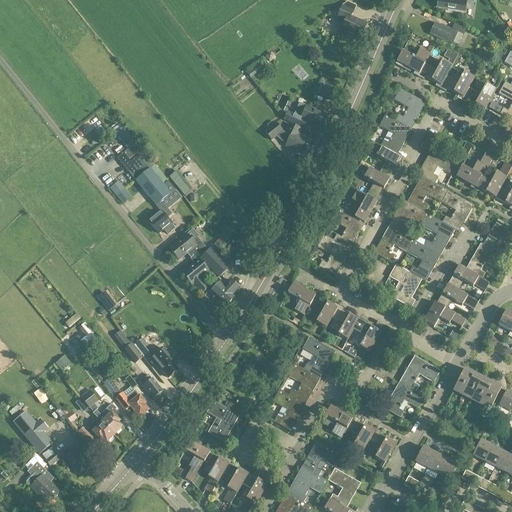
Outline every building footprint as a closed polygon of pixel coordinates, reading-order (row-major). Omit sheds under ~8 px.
[(447,11),(454,12),(454,11),(464,12),(466,0),(438,0),(437,8),(447,10),(447,11)] [(347,33),(347,36),(352,38),(353,36),(360,39),(366,25),(350,18),(353,12),(342,7),(337,19),(343,21),(344,24),(341,31),(347,33)] [(458,33),(464,36),(466,30),(455,25),(452,30),(442,26),(441,27),(435,24),(430,35),(447,43),(447,42),(453,44),(458,33)] [(500,28),(491,34),(496,41),(505,35),(500,28)] [(417,77),(424,65),(430,55),(420,49),(415,59),(402,52),(395,65),(401,68),(402,66),(418,75),(417,77)] [(437,71),(424,65),(417,77),(423,81),(424,78),(440,87),(439,89),(446,77),(458,54),(448,49),(443,57),(449,60),(447,64),(442,61),(437,71)] [(265,54),(268,61),(274,58),(271,51),(265,54)] [(257,62),(246,72),(250,77),(262,67),(257,62)] [(458,83),(446,77),(439,89),(445,93),(447,90),(462,99),(461,101),(468,89),(474,79),(464,74),(458,83)] [(511,86),(505,83),(498,95),(511,102),(511,103),(508,111),(497,106),(494,112),(500,115),(499,115),(511,122),(511,86)] [(326,85),(322,96),(333,102),(338,91),(326,85)] [(467,105),(469,102),(485,111),(495,91),(486,86),(480,95),(468,89),(461,101),(467,105)] [(397,115),(394,121),(411,130),(426,104),(400,89),(393,101),(407,109),(402,118),(397,115)] [(322,129),(328,117),(322,114),(322,112),(315,109),(315,111),(306,107),(300,120),(288,114),(284,122),(304,131),(308,123),(322,129)] [(376,137),(373,143),(396,156),(411,130),(394,121),(391,119),(385,116),(378,128),(388,133),(383,141),(376,137)] [(272,142),(283,132),(276,123),(274,124),(272,122),(267,125),(269,128),(264,132),(272,142)] [(284,135),(290,138),(285,147),(303,155),(310,142),(297,136),(300,130),(289,125),(284,135)] [(136,182),(154,166),(136,144),(133,140),(123,149),(126,152),(117,159),(136,182)] [(401,159),(396,156),(373,143),(372,143),(366,152),(385,163),(379,175),(378,175),(389,181),(391,182),(394,176),(392,175),(401,159)] [(467,157),(473,146),(466,143),(460,154),(467,157)] [(104,145),(96,148),(100,158),(107,155),(104,145)] [(437,167),(452,175),(458,163),(432,149),(421,168),(425,170),(422,177),(435,184),(438,178),(433,175),(437,167)] [(481,178),(492,158),(485,154),(480,164),(477,163),(472,173),(461,167),(456,177),(475,188),(481,178)] [(184,176),(192,170),(188,164),(180,171),(184,176)] [(494,199),(500,188),(511,168),(505,164),(499,175),(496,173),(490,183),(481,178),(475,188),(494,199)] [(174,191),(154,166),(136,182),(155,206),(174,191)] [(380,197),(389,181),(378,175),(379,175),(369,169),(363,179),(373,184),(367,196),(379,204),(382,198),(380,197)] [(192,190),(181,176),(173,182),(184,196),(192,190)] [(422,205),(427,196),(441,204),(448,191),(435,184),(422,177),(407,203),(423,213),(424,213),(427,207),(422,205)] [(110,189),(116,197),(125,190),(119,182),(110,189)] [(511,190),(510,194),(500,188),(494,199),(511,208),(511,190)] [(125,190),(116,197),(123,205),(132,198),(125,190)] [(474,206),(448,191),(441,204),(455,212),(450,220),(445,218),(442,223),(459,233),(474,206)] [(379,204),(367,196),(366,197),(357,192),(352,201),(361,206),(355,219),(364,224),(367,226),(370,220),(368,218),(376,203),(379,204)] [(404,228),(408,220),(422,228),(429,216),(424,213),(423,213),(407,203),(403,201),(388,228),(405,237),(408,231),(404,228)] [(337,235),(334,241),(350,251),(364,224),(355,219),(339,210),(332,222),(346,229),(341,238),(337,235)] [(163,230),(167,235),(174,229),(160,211),(148,221),(158,234),(163,230)] [(432,244),(427,242),(424,247),(424,248),(440,257),(455,231),(459,233),(442,223),(429,216),(422,228),(436,236),(432,244)] [(482,246),(499,256),(503,250),(498,247),(502,239),(511,244),(511,228),(497,220),(482,246)] [(408,254),(414,242),(405,237),(388,228),(374,254),(391,263),(394,257),(389,255),(394,246),(408,254)] [(187,236),(169,250),(178,261),(189,252),(193,256),(196,254),(199,258),(208,251),(197,238),(192,242),(187,236)] [(335,277),(350,251),(334,241),(324,236),(317,248),(331,256),(327,264),(326,264),(322,261),(318,268),(335,277)] [(424,247),(414,242),(408,254),(422,262),(417,270),(412,268),(409,273),(409,274),(422,281),(421,282),(425,284),(440,257),(424,248),(424,247)] [(482,281),(485,275),(480,272),(485,263),(499,271),(506,259),(499,256),(482,246),(480,245),(465,271),(482,281)] [(210,250),(200,260),(218,279),(228,269),(210,250)] [(195,264),(182,274),(190,284),(192,283),(201,295),(209,289),(201,279),(209,272),(200,261),(195,256),(191,259),(195,264)] [(415,302),(411,300),(421,282),(422,281),(409,274),(409,273),(396,266),(389,278),(398,283),(390,298),(411,309),(415,302)] [(482,281),(465,271),(458,267),(447,286),(457,292),(458,292),(463,282),(473,288),(474,285),(485,291),(489,285),(482,281)] [(230,281),(224,287),(223,288),(226,291),(223,295),(225,297),(219,303),(225,308),(235,298),(234,297),(240,290),(230,281)] [(218,305),(219,303),(225,297),(223,295),(226,291),(223,288),(224,287),(218,282),(211,289),(214,291),(209,296),(218,305)] [(304,316),(309,307),(316,294),(314,297),(299,288),(300,285),(294,282),(287,294),(300,301),(294,311),(304,316)] [(447,311),(452,302),(462,307),(463,304),(474,310),(478,303),(458,292),(457,292),(447,286),(436,305),(437,306),(446,311),(447,311)] [(338,306),(336,309),(320,300),(322,298),(316,294),(309,307),(321,314),(316,323),(325,329),(331,319),(338,307),(338,306)] [(446,311),(437,306),(436,305),(435,304),(424,323),(434,329),(439,319),(449,325),(451,322),(461,328),(465,321),(447,311),(446,311)] [(344,310),(338,307),(331,319),(343,326),(337,336),(347,341),(358,321),(342,312),(344,310)] [(499,327),(510,333),(511,329),(511,314),(507,311),(499,327)] [(347,341),(353,332),(365,338),(359,348),(369,354),(380,334),(364,325),(366,322),(359,319),(358,321),(347,341)] [(81,334),(77,337),(83,347),(96,337),(85,323),(79,329),(85,337),(84,338),(81,334)] [(114,337),(135,364),(142,359),(141,358),(143,357),(133,345),(132,346),(121,331),(114,337)] [(307,364),(303,370),(320,380),(334,354),(308,339),(302,351),(316,359),(312,367),(307,364)] [(142,340),(135,346),(144,356),(151,351),(142,340)] [(496,342),(491,340),(487,349),(491,351),(496,342)] [(157,366),(168,379),(169,378),(171,378),(173,376),(173,374),(177,371),(171,364),(173,362),(162,349),(152,358),(158,365),(157,366)] [(357,353),(350,349),(347,354),(354,358),(357,353)] [(415,393),(419,387),(413,384),(418,376),(433,384),(440,372),(414,357),(399,383),(415,393)] [(56,364),(63,372),(68,368),(61,360),(56,364)] [(305,406),(320,380),(303,370),(294,365),(287,377),(302,385),(297,393),(292,390),(289,396),(305,406)] [(92,370),(103,384),(106,381),(95,367),(92,370)] [(465,370),(453,393),(462,397),(474,374),(465,370)] [(483,379),(474,374),(462,397),(471,402),(483,379)] [(149,393),(153,398),(162,391),(152,380),(151,380),(148,376),(139,383),(142,387),(148,394),(149,393)] [(230,403),(226,409),(239,417),(243,419),(258,393),(232,378),(225,390),(239,398),(235,406),(230,403)] [(146,406),(140,398),(139,398),(135,392),(126,398),(123,394),(121,395),(109,379),(106,381),(103,384),(115,400),(115,399),(125,412),(131,407),(139,418),(148,411),(144,407),(146,406)] [(480,407),(492,384),(483,379),(471,402),(480,407)] [(424,398),(415,393),(399,383),(383,410),(400,419),(404,413),(399,410),(404,402),(418,410),(424,398)] [(502,389),(492,384),(480,407),(489,412),(502,389)] [(98,402),(90,391),(81,398),(89,409),(90,409),(93,413),(98,409),(94,405),(98,402)] [(289,396),(279,391),(272,403),(282,408),(273,423),(290,432),(305,406),(289,396)] [(499,407),(510,413),(511,409),(511,394),(507,392),(499,407)] [(207,433),(224,443),(239,417),(226,409),(213,402),(206,414),(221,422),(216,430),(211,427),(207,433)] [(100,416),(96,411),(92,414),(98,419),(101,423),(114,436),(122,428),(118,424),(123,419),(115,410),(116,409),(111,405),(100,416)] [(341,439),(346,430),(353,417),(351,419),(336,411),(337,408),(331,405),(324,417),(336,424),(331,434),(341,439)] [(39,421),(34,425),(26,416),(16,424),(40,453),(50,445),(41,433),(46,429),(39,421)] [(363,452),(368,442),(375,430),(375,429),(373,432),(368,429),(358,423),(359,420),(353,417),(346,430),(358,437),(353,447),(363,452)] [(103,440),(107,443),(114,436),(101,423),(98,419),(88,429),(101,441),(103,440)] [(83,428),(78,432),(86,439),(90,435),(83,428)] [(381,433),(375,430),(368,442),(380,449),(374,459),(384,465),(396,445),(379,435),(381,433)] [(191,469),(185,479),(192,484),(204,463),(209,453),(190,442),(184,452),(194,458),(188,467),(191,469)] [(316,442),(301,468),(318,478),(321,472),(316,469),(321,460),(335,469),(342,457),(316,442)] [(473,457),(484,463),(492,447),(481,442),(473,457)] [(503,453),(492,447),(484,463),(496,469),(503,453)] [(66,457),(79,473),(78,474),(90,464),(76,448),(64,458),(65,458),(66,457)] [(415,464),(427,470),(435,454),(423,448),(415,464)] [(52,449),(42,456),(50,467),(60,460),(52,449)] [(213,468),(207,478),(210,480),(204,490),(211,494),(223,474),(228,464),(209,453),(204,463),(213,468)] [(511,464),(511,457),(503,453),(496,469),(507,474),(511,464)] [(446,460),(435,454),(427,470),(438,475),(446,460)] [(458,466),(446,460),(438,475),(450,481),(458,466)] [(48,481),(52,477),(37,463),(27,473),(30,476),(26,480),(27,482),(26,483),(41,497),(38,500),(45,507),(48,504),(60,493),(48,481)] [(223,474),(232,479),(226,489),(229,491),(223,501),(230,505),(242,485),(247,475),(228,464),(223,474)] [(327,483),(318,478),(301,468),(286,494),(303,504),(306,498),(301,495),(306,487),(320,495),(327,483)] [(334,470),(327,482),(342,490),(337,499),(332,496),(329,501),(346,511),(360,484),(334,470)] [(247,475),(242,485),(251,490),(246,500),(248,502),(242,511),(251,511),(267,486),(247,475)] [(473,475),(468,483),(473,486),(477,477),(473,475)] [(412,480),(408,477),(404,486),(408,488),(412,480)] [(484,481),(480,489),(484,491),(488,483),(484,481)] [(419,483),(415,492),(419,494),(424,486),(419,483)] [(499,489),(495,486),(491,495),(495,497),(499,489)] [(431,489),(426,498),(430,500),(435,492),(431,489)] [(511,494),(506,492),(502,501),(506,503),(511,494)] [(286,494),(276,511),(310,511),(312,509),(303,504),(286,494)] [(324,511),(348,511),(346,511),(329,501),(323,498),(322,501),(327,504),(323,511),(324,511)] [(464,511),(469,503),(464,501),(460,509),(464,511)]
